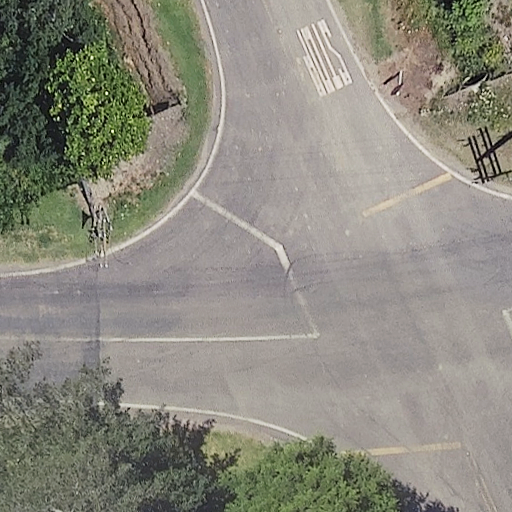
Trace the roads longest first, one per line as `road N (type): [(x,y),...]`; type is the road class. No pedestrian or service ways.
road 1 (unclassified): [(0,341),(145,342),(420,326)]
road 2 (unclassified): [(274,0),(420,326)]
road 3 (unclassified): [(420,326),(496,511)]
